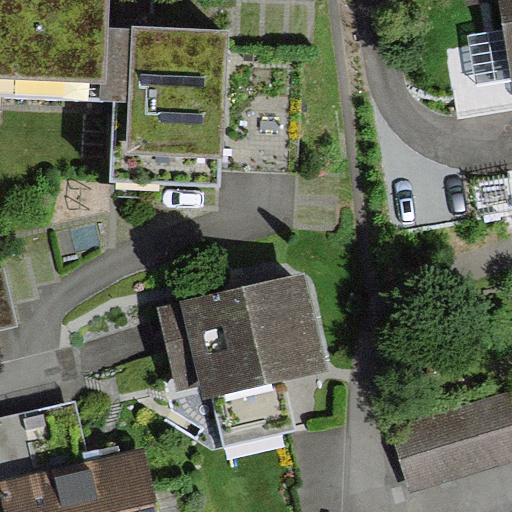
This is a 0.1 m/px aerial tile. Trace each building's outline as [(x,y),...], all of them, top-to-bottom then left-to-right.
[(122,0),(0,0),(0,103),(120,106),(122,23),(122,0)] [(511,70),(511,0),(469,0),(482,75),(511,70)] [(234,25),(122,23),(120,106),(118,177),(231,179),(234,25)] [(299,272),(176,299),(196,389),(319,361),(299,272)] [(2,274),(0,274),(0,331),(14,329),(2,274)] [(511,454),(511,405),(410,437),(424,482),(511,454)] [(159,511),(145,452),(0,485),(0,497),(3,511),(159,511)]
